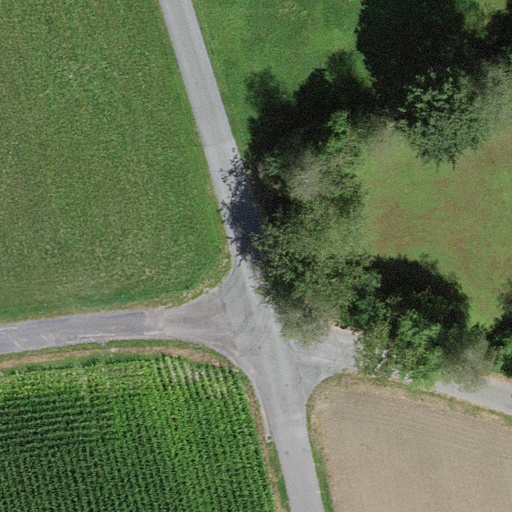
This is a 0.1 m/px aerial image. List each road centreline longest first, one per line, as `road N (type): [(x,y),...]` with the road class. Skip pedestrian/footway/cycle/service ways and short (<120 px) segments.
road 1 (track): [(170,0),(267,341),(306,511)]
road 2 (track): [(0,349),(103,324),(322,346),(511,402)]
